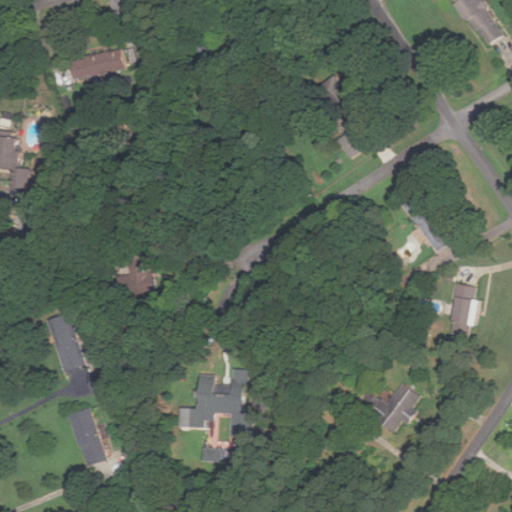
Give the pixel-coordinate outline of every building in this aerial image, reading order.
[(458,0),(490,47),(507,36),(483,0),(458,0)] [(198,40),(202,66),(251,58),(247,32),(198,40)] [(126,50),(75,59),(79,80),(129,71),(126,50)] [(370,116),(341,75),(325,86),(353,128),(370,116)] [(0,167),(17,168),(15,187),(26,188),(29,135),(0,133),(0,167)] [(355,159),(369,149),(359,135),(345,145),(355,159)] [(409,204),(440,252),(456,241),(426,193),(409,204)] [(458,324),(480,326),(484,286),(462,284),(458,324)] [(68,371),(89,366),(76,313),(55,318),(68,371)] [(118,387),(113,368),(94,373),(99,392),(118,387)] [(250,428),(252,369),(238,368),(237,393),(204,391),(203,427),(211,427),(211,440),(221,440),(222,415),(237,415),(237,428),(250,428)] [(394,403),(372,389),(362,405),(404,432),(428,395),(408,381),(394,403)] [(75,414),(91,467),(111,460),(95,408),(75,414)]
